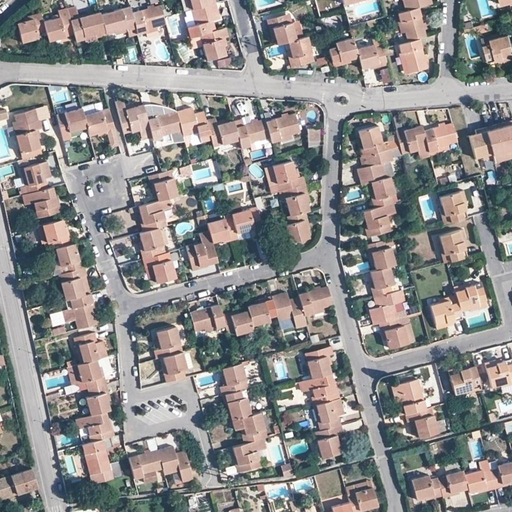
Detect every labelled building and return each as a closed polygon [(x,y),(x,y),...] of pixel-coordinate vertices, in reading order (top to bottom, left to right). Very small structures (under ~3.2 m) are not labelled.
[(188,0),(191,9),(216,3),(215,0),(188,0)] [(400,0),(404,11),(417,7),(431,4),(430,0),(400,0)] [(188,37),(200,34),(216,30),(213,19),(220,18),(216,3),(191,9),(192,10),(195,24),(185,27),(187,37),(188,37)] [(217,5),(220,16),(229,13),(226,3),(217,5)] [(163,16),(160,5),(153,7),(146,8),(130,12),(134,28),(136,33),(145,31),(144,28),(155,26),(165,24),(163,16)] [(91,14),(84,15),(77,17),(74,6),(66,8),(69,19),(73,34),(74,40),(84,38),(84,40),(95,37),(94,33),(103,31),(99,14),(98,12),(91,14)] [(130,12),(128,6),(113,10),(106,12),(99,14),(103,31),(104,33),(113,30),(125,27),(126,30),(134,28),(130,12)] [(73,34),(69,19),(66,8),(66,7),(57,10),(58,14),(59,17),(51,19),(42,21),(45,32),(47,40),(73,34)] [(417,7),(404,11),(396,13),(398,21),(400,21),(403,32),(406,41),(418,38),(425,36),(423,29),(422,22),(417,7)] [(269,18),(273,36),(275,43),(286,41),(295,38),(291,22),(287,23),(285,14),(269,18)] [(42,21),(40,16),(23,20),(15,22),(20,42),(37,38),(36,34),(45,32),(42,21)] [(269,37),(273,36),(269,18),(265,19),(269,37)] [(228,36),(226,27),(216,30),(200,34),(203,46),(206,59),(226,54),(223,46),(221,37),(225,36),(228,36)] [(482,45),(490,42),(488,39),(498,36),(497,33),(480,38),(482,45)] [(200,34),(188,37),(191,48),(203,46),(200,34)] [(488,39),(490,42),(493,56),(494,60),(497,59),(503,57),(502,56),(511,53),(511,52),(507,34),(498,36),(488,39)] [(311,52),(306,35),(295,38),(286,41),(289,49),(291,57),(287,58),(290,67),(313,61),(311,52)] [(354,48),(351,37),(334,42),(335,46),(327,48),(329,57),(331,63),(349,59),(357,57),(354,48)] [(426,67),(424,60),(422,54),(418,38),(406,41),(397,44),(399,52),(402,51),(407,72),(426,67)] [(493,56),(490,42),(482,45),(485,58),(493,56)] [(381,48),(381,45),(373,47),(372,43),(354,48),(357,57),(360,68),(368,66),(385,61),(381,48)] [(407,72),(402,51),(399,52),(397,52),(403,74),(407,72)] [(511,58),(511,53),(502,56),(503,57),(497,59),(498,62),(511,58)] [(349,59),(331,63),(331,64),(332,67),(350,63),(349,59)] [(382,85),(391,83),(388,69),(379,71),(382,85)] [(114,101),(116,110),(120,108),(124,107),(121,99),(114,101)] [(161,115),(161,112),(159,106),(156,105),(153,105),(150,104),(142,106),(146,119),(150,134),(152,140),(161,138),(160,135),(171,133),(180,130),(175,111),(168,113),(161,115)] [(135,114),(126,117),(124,109),(124,107),(120,108),(116,110),(123,133),(138,129),(140,137),(150,134),(146,119),(142,106),(142,105),(133,107),(135,114)] [(133,105),(124,107),(124,109),(126,117),(135,114),(133,107),(133,105)] [(169,109),(165,107),(162,107),(159,106),(161,112),(161,115),(168,113),(175,111),(173,110),(169,109)] [(80,107),(56,114),(63,141),(70,139),(69,135),(68,132),(77,129),(86,127),(82,114),(80,107)] [(180,130),(182,136),(197,132),(200,142),(210,140),(204,119),(202,112),(192,114),(190,107),(175,111),(180,130)] [(0,120),(8,118),(6,109),(0,110),(0,120)] [(37,110),(16,116),(18,123),(14,124),(22,154),(42,149),(37,131),(41,130),(44,129),(42,122),(40,122),(37,110)] [(100,110),(82,114),(86,127),(88,134),(96,132),(114,128),(109,112),(101,114),(100,110)] [(287,114),(280,116),(264,121),(269,138),(270,142),(279,140),(278,137),(290,134),(299,131),(293,112),(287,114)] [(232,120),(223,122),(216,124),(215,120),(214,117),(204,119),(210,140),(212,146),(238,140),(234,127),(233,120),(232,120)] [(264,119),(257,121),(250,123),(234,127),(238,140),(240,148),(249,146),(248,143),(260,140),(269,138),(264,121),(264,119)] [(456,142),(451,123),(444,124),(437,126),(431,128),(436,150),(436,151),(448,148),(447,144),(456,142)] [(363,155),(379,151),(377,144),(381,143),(376,125),(356,130),(358,139),(363,155)] [(422,130),(420,125),(411,127),(411,128),(416,150),(418,158),(428,156),(427,152),(422,130)] [(504,125),(494,128),(501,151),(510,148),(504,125)] [(97,136),(115,131),(114,128),(96,132),(97,136)] [(416,150),(411,128),(394,133),(398,146),(400,154),(416,150)] [(436,150),(431,128),(422,130),(427,152),(436,150)] [(494,128),(484,131),(490,154),(501,151),(494,128)] [(321,148),(320,129),(308,129),(309,148),(321,148)] [(484,131),(475,133),(467,135),(473,158),(480,156),(490,154),(484,131)] [(184,146),(200,142),(197,132),(182,136),(184,146)] [(400,154),(398,146),(389,149),(392,159),(401,157),(400,154)] [(511,156),(511,155),(510,148),(501,151),(503,159),(511,156)] [(392,159),(389,149),(379,151),(363,155),(366,166),(380,162),(389,160),(392,159)] [(503,159),(501,151),(490,154),(492,157),(493,162),(503,159)] [(41,178),(45,177),(50,176),(46,160),(22,167),(27,185),(23,186),(19,187),(21,194),(21,195),(44,189),(41,178)] [(389,160),(380,162),(380,163),(384,177),(389,175),(392,175),(389,160)] [(295,177),(293,169),(291,161),(272,166),(278,191),(286,189),(302,185),(305,184),(303,176),(299,177),(295,177)] [(384,177),(380,163),(380,162),(366,166),(362,167),(356,168),(359,184),(369,181),(384,177)] [(27,185),(22,167),(19,168),(23,186),(27,185)] [(168,178),(167,171),(151,175),(155,192),(158,200),(169,197),(173,196),(177,195),(172,177),(168,178)] [(152,192),(155,192),(151,175),(147,175),(152,192)] [(394,193),(389,175),(384,177),(369,181),(371,189),(376,207),(392,203),(390,195),(394,193)] [(306,202),(302,185),(286,189),(288,197),(284,198),(288,215),(302,212),(305,210),(309,209),(306,202)] [(52,186),(47,188),(44,189),(21,195),(23,204),(32,202),(36,218),(61,212),(59,204),(56,204),(54,195),(52,186)] [(376,207),(371,189),(368,190),(372,208),(376,207)] [(462,190),(458,192),(460,202),(462,202),(463,206),(466,205),(462,190)] [(460,202),(458,192),(438,196),(440,205),(443,215),(447,214),(449,222),(462,219),(461,211),(464,210),(463,206),(462,202),(460,202)] [(141,204),(138,193),(132,194),(135,206),(135,207),(137,206),(141,204)] [(262,211),(258,196),(253,197),(255,206),(257,212),(262,211)] [(169,197),(158,200),(137,206),(138,211),(139,214),(142,224),(139,224),(140,225),(142,232),(157,227),(158,227),(161,226),(166,225),(162,210),(171,207),(169,197)] [(392,203),(376,207),(372,208),(361,211),(364,220),(386,215),(395,212),(392,203)] [(442,225),(449,222),(447,214),(443,215),(440,205),(437,206),(442,225)] [(255,206),(230,212),(232,220),(235,233),(243,231),(253,228),(254,232),(255,235),(263,233),(260,223),(257,212),(255,206)] [(288,215),(285,216),(287,224),(284,224),(288,242),(308,237),(306,228),(302,212),(288,215)] [(206,222),(203,214),(194,217),(196,226),(206,224),(206,223),(206,222)] [(390,230),(386,215),(364,220),(368,236),(390,230)] [(223,217),(206,222),(206,223),(206,224),(208,230),(211,242),(219,240),(236,235),(235,233),(232,220),(224,221),(223,217)] [(61,219),(41,224),(45,242),(49,242),(51,249),(53,248),(68,244),(63,227),(61,219)] [(138,233),(142,232),(140,225),(121,229),(123,237),(138,233)] [(68,244),(71,244),(66,226),(63,227),(68,244)] [(169,252),(161,226),(158,227),(157,227),(162,245),(159,246),(161,254),(169,252)] [(162,245),(157,227),(142,232),(138,233),(141,241),(146,258),(161,254),(159,246),(162,245)] [(462,228),(457,230),(460,241),(462,240),(463,245),(466,244),(462,228)] [(211,242),(208,230),(198,233),(200,243),(186,246),(192,270),(199,269),(198,266),(207,264),(216,261),(210,242),(211,242)] [(457,230),(438,236),(441,244),(443,254),(447,253),(449,260),(462,257),(460,249),(464,248),(463,245),(462,240),(460,241),(457,230)] [(246,240),(245,234),(243,231),(235,233),(236,235),(237,239),(238,242),(246,240)] [(237,239),(236,235),(219,240),(220,243),(237,239)] [(385,240),(368,244),(370,252),(386,247),(385,240)] [(141,259),(146,258),(141,241),(137,241),(141,259)] [(74,243),(71,244),(68,244),(53,248),(58,265),(62,265),(64,272),(80,268),(75,250),(74,243)] [(368,244),(364,245),(369,262),(372,261),(370,252),(368,244)] [(445,261),(449,260),(447,253),(443,254),(441,244),(437,245),(442,263),(445,261)] [(390,247),(386,247),(370,252),(372,261),(374,269),(388,266),(394,264),(390,247)] [(79,250),(75,250),(80,268),(84,267),(82,260),(79,250)] [(169,252),(161,254),(146,258),(141,259),(143,267),(147,266),(151,265),(153,274),(155,282),(175,277),(172,264),(170,255),(169,252)] [(88,258),(82,260),(84,267),(90,265),(88,258)] [(393,284),(388,266),(374,269),(369,271),(371,280),(376,296),(391,292),(389,285),(393,284)] [(80,268),(64,272),(57,274),(64,300),(68,298),(84,295),(82,286),(79,277),(83,276),(86,275),(84,267),(80,268)] [(372,297),(376,296),(371,280),(367,280),(372,297)] [(468,282),(452,287),(453,291),(464,288),(463,287),(469,285),(468,282)] [(472,284),(469,285),(463,287),(464,288),(453,291),(454,294),(456,302),(459,310),(468,308),(477,305),(476,301),(484,299),(480,286),(473,288),(472,284)] [(326,286),(320,287),(313,289),(297,293),(298,296),(303,315),(312,313),(311,310),(322,307),(331,305),(326,286)] [(401,289),(391,292),(376,296),(378,307),(374,307),(367,309),(371,324),(377,323),(381,322),(397,318),(397,317),(393,303),(403,300),(401,289)] [(271,296),(270,296),(271,299),(275,315),(279,330),(295,327),(305,325),(303,315),(298,296),(288,298),(285,291),(271,296)] [(68,298),(71,308),(63,310),(66,322),(74,319),(76,329),(98,323),(96,316),(94,309),(90,293),(84,295),(68,298)] [(437,299),(438,302),(447,299),(449,303),(456,302),(454,294),(437,299)] [(271,299),(255,303),(246,305),(247,310),(251,325),(269,320),(268,317),(275,315),(271,299)] [(459,310),(456,302),(449,303),(447,299),(438,302),(428,304),(434,324),(445,321),(445,323),(451,321),(453,320),(452,317),(460,315),(459,310)] [(486,306),(484,299),(476,301),(477,305),(468,308),(468,311),(486,306)] [(218,304),(202,308),(195,310),(188,312),(194,331),(203,328),(214,325),(214,328),(216,327),(224,325),(221,316),(220,313),(218,304)] [(247,310),(239,312),(221,316),(224,325),(226,333),(233,331),(234,334),(252,329),(251,325),(247,310)] [(408,315),(397,317),(397,318),(381,322),(386,339),(388,348),(414,341),(408,315)] [(386,339),(381,322),(377,323),(382,339),(386,339)] [(160,348),(156,349),(152,350),(155,358),(161,356),(181,351),(174,325),(155,331),(157,339),(160,348)] [(74,345),(77,344),(93,340),(90,333),(72,338),(74,345)] [(77,344),(80,356),(82,362),(96,359),(97,359),(93,343),(93,340),(77,344)] [(96,342),(93,343),(97,359),(107,356),(102,341),(96,342)] [(325,356),(329,355),(332,354),(330,345),(304,353),(311,378),(330,373),(328,365),(325,356)] [(181,351),(161,356),(164,365),(168,382),(168,381),(185,377),(182,370),(186,368),(181,351)] [(495,362),(500,361),(499,358),(483,362),(484,367),(495,364),(495,362)] [(82,362),(75,364),(80,382),(84,381),(86,388),(102,384),(98,366),(96,359),(82,362)] [(511,362),(504,364),(503,361),(500,361),(495,362),(495,364),(484,367),(490,386),(509,382),(507,378),(511,376),(511,362)] [(240,362),(234,364),(221,367),(223,375),(226,385),(222,386),(218,387),(220,395),(223,394),(240,390),(247,388),(240,362)] [(458,369),(463,368),(462,365),(447,369),(448,374),(458,371),(458,369)] [(475,369),(474,365),(466,367),(463,368),(458,369),(458,371),(448,374),(453,393),(462,391),(472,388),(470,384),(478,382),(475,369)] [(330,373),(311,378),(293,383),(295,393),(311,388),(313,396),(319,395),(321,402),(339,397),(337,391),(334,391),(332,382),(330,373)] [(398,384),(400,393),(403,404),(401,405),(403,414),(425,408),(421,394),(419,386),(417,379),(398,384)] [(478,382),(470,384),(472,388),(462,391),(463,394),(480,389),(478,382)] [(106,383),(102,384),(106,401),(110,400),(106,383)] [(102,384),(86,388),(88,396),(84,397),(89,414),(105,411),(109,410),(106,401),(102,384)] [(240,390),(223,394),(228,411),(230,419),(239,417),(250,414),(246,396),(241,396),(240,390)] [(228,411),(223,394),(220,395),(224,412),(228,411)] [(315,404),(321,402),(319,395),(313,396),(310,397),(312,405),(315,404)] [(343,413),(339,397),(321,402),(315,404),(320,423),(316,424),(318,430),(336,426),(334,416),(338,415),(343,413)] [(315,404),(312,405),(312,406),(316,424),(320,423),(315,404)] [(430,407),(425,408),(403,414),(405,421),(409,420),(412,419),(415,429),(417,437),(444,430),(442,420),(434,423),(430,407)] [(107,420),(105,411),(89,414),(74,419),(76,429),(85,427),(90,442),(109,437),(114,436),(112,428),(110,429),(107,420)] [(260,412),(250,414),(239,417),(241,425),(247,442),(262,438),(260,430),(264,429),(260,412)] [(340,425),(336,426),(318,430),(313,432),(320,457),(340,452),(338,443),(335,434),(339,433),(342,432),(340,425)] [(478,430),(470,432),(471,438),(480,436),(478,430)] [(81,445),(89,476),(96,474),(99,483),(126,476),(122,460),(109,464),(105,449),(112,447),(109,437),(90,442),(81,445)] [(262,438),(247,442),(243,443),(232,447),(234,455),(236,464),(234,465),(236,472),(260,466),(257,450),(265,448),(262,438)] [(172,446),(157,450),(162,469),(164,474),(179,471),(182,482),(193,479),(184,451),(174,453),(172,446)] [(157,450),(150,451),(143,453),(127,457),(133,479),(142,477),(141,474),(152,471),(162,469),(157,450)] [(488,454),(492,469),(497,467),(496,464),(493,453),(488,454)] [(493,486),(488,469),(486,460),(477,461),(479,469),(462,473),(466,488),(467,492),(476,490),(493,486)] [(511,460),(496,464),(497,467),(492,469),(488,469),(493,486),(510,481),(511,480),(511,460)] [(285,477),(294,476),(291,464),(282,466),(285,477)] [(0,498),(36,486),(31,468),(0,479),(0,498)] [(462,473),(461,470),(444,474),(444,477),(436,479),(440,494),(441,495),(457,491),(466,488),(462,473)] [(96,474),(89,476),(92,485),(99,483),(96,474)] [(440,494),(436,479),(436,477),(428,479),(427,474),(410,479),(415,500),(424,498),(440,494)] [(355,495),(346,497),(348,502),(350,511),(367,508),(376,506),(371,488),(354,492),(355,495)] [(350,511),(348,502),(330,507),(331,511),(330,511),(350,511)]
